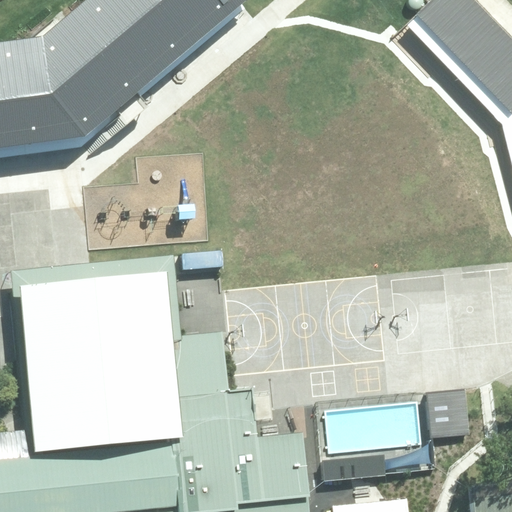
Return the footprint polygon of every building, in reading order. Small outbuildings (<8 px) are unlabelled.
[(0,45),(0,150),(79,141),(235,0),(78,0),(32,42),(0,45)] [(382,50),(422,90),(420,133),(435,133),(435,120),(470,121),(471,90),(437,88),(477,48),(432,2),(382,50)] [(511,95),(511,81),(507,60),(488,65),(497,100),(511,95)] [(511,100),(477,115),(502,176),(511,171),(511,100)] [(0,511),(308,511),(301,433),(258,437),(254,389),(230,391),(223,331),(176,336),(170,270),(22,285),(39,454),(0,457),(0,511)] [(428,440),(465,437),(461,390),(424,394),(428,440)] [(321,481),(383,476),(381,455),(319,461),(321,481)] [(469,511),(511,511),(511,493),(468,498),(469,511)] [(334,511),(405,511),(405,501),(334,507),(334,511)]
